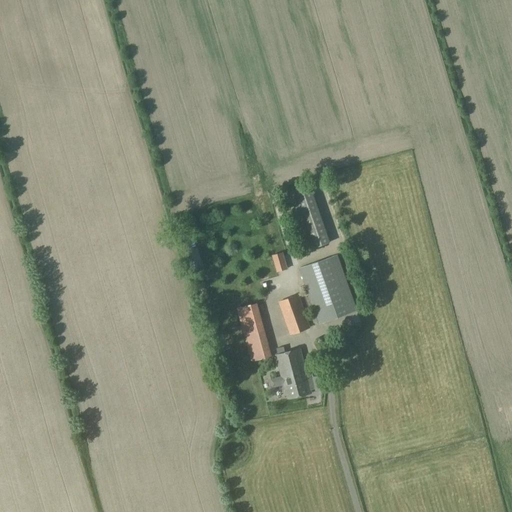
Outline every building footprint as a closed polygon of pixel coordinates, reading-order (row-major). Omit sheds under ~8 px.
[(306,250),(329,242),(309,185),(286,193),(306,250)] [(283,252),(272,255),(277,271),(287,268),(283,252)] [(299,268),(319,324),(357,310),(337,254),(299,268)] [(278,301),(290,334),(309,327),(298,294),(278,301)] [(287,398),(311,392),(300,348),(284,352),(283,346),(276,348),(278,354),(275,354),(287,398)] [(315,390),(325,388),(322,376),(312,378),(315,390)]
